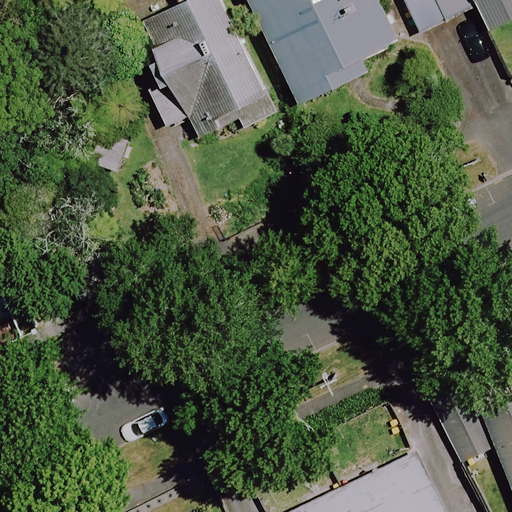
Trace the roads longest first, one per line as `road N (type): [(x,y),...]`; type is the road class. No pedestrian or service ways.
road 1 (residential): [(0,464),(511,216)]
road 2 (unknown): [(177,378),(237,511)]
